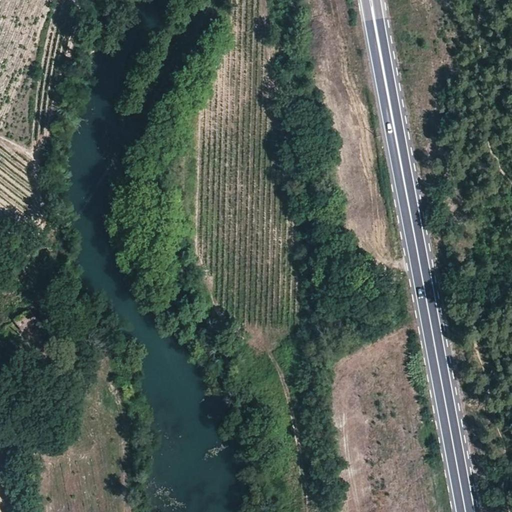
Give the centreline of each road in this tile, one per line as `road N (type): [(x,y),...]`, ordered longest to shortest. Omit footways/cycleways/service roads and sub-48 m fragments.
road 1 (secondary): [(370,0),(465,511)]
road 2 (track): [(305,511),(294,417),(268,339)]
